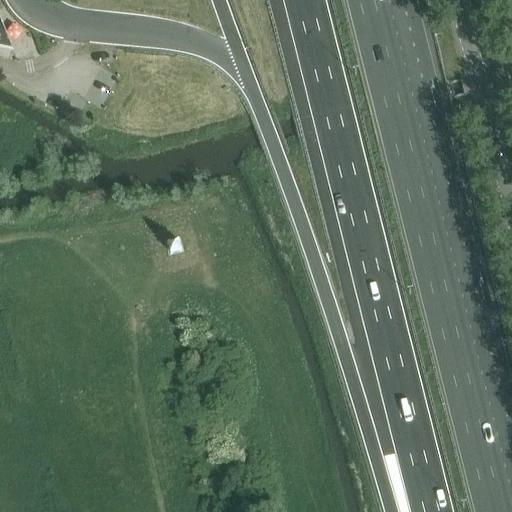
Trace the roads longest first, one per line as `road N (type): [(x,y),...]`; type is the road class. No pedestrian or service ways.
road 1 (motorway): [(303,0),(431,511)]
road 2 (motorway): [(493,511),(365,0)]
road 3 (motorway): [(237,60),(390,511)]
road 4 (unclassified): [(511,245),(451,0)]
